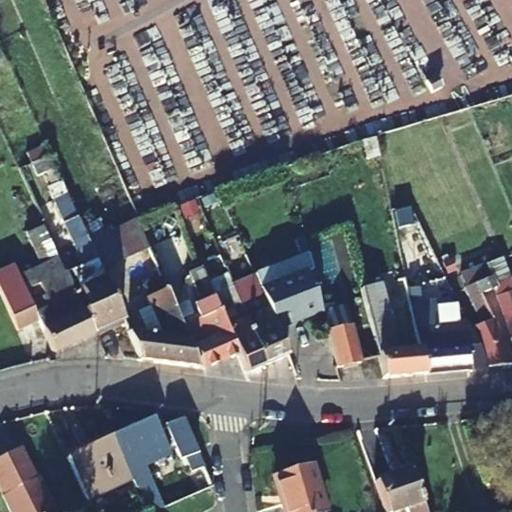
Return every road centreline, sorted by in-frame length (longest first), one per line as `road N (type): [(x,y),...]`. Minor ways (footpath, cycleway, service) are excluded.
road 1 (residential): [(230,396),(323,405),(511,388)]
road 2 (residential): [(0,394),(112,383),(230,396)]
